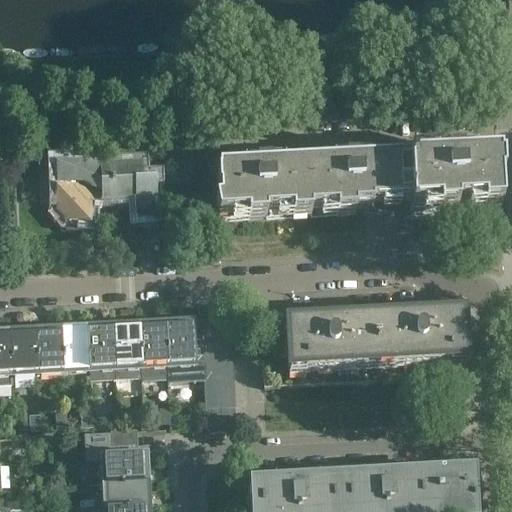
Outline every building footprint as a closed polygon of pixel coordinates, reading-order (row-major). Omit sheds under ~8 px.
[(511,54),(511,37),(494,38),(495,55),(511,54)] [(500,214),(498,185),(501,185),(500,167),(497,168),(497,164),(460,166),(459,160),(445,161),(445,166),(411,168),(411,163),(400,164),(358,166),(357,161),(344,162),(343,167),(310,169),(270,171),(268,166),(256,166),(255,166),(255,172),(217,174),(217,178),(216,178),(217,193),(218,193),(218,204),(214,205),(217,220),(246,218),(246,223),(265,222),(265,217),(291,216),(291,221),(310,220),(310,215),(335,213),(335,218),(354,217),(354,212),(371,211),(371,208),(402,207),(409,206),(410,217),(418,216),(418,214),(430,213),(437,213),(437,218),(456,217),(455,212),(481,210),(481,215),(500,214)] [(152,222),(150,185),(141,186),(140,169),(101,171),(101,166),(56,169),(57,191),(54,191),(55,205),(55,206),(56,208),(56,211),(55,213),(66,226),(69,225),(71,225),(73,226),(76,227),(88,229),(91,204),(135,202),(136,223),(152,222)] [(464,368),(462,321),(284,331),(285,343),(286,367),(287,379),(287,390),(424,383),(464,381),(463,369),(464,368)] [(215,325),(216,350),(229,349),(227,324),(226,324),(215,325)] [(203,326),(202,326),(202,332),(203,332),(204,350),(216,350),(215,325),(214,325),(203,326)] [(173,331),(164,331),(166,371),(167,382),(205,379),(205,374),(204,369),(205,369),(204,362),(204,358),(204,350),(203,332),(202,332),(191,333),(190,329),(189,329),(188,326),(174,327),(173,331)] [(148,332),(138,333),(140,373),(141,379),(143,379),(143,373),(163,372),(164,378),(166,377),(166,371),(164,331),(163,331),(163,330),(162,327),(148,328),(148,332)] [(122,334),(112,334),(115,384),(141,383),(141,379),(140,373),(138,333),(137,333),(137,332),(136,329),(122,330),(122,334)] [(96,335),(86,336),(89,382),(89,385),(115,384),(112,334),(111,334),(111,333),(110,330),(96,331),(96,335)] [(70,336),(60,337),(62,377),(63,383),(65,383),(65,377),(86,376),(86,382),(89,382),(86,336),(85,336),(85,335),(85,331),(84,331),(70,332),(70,336)] [(44,338),(34,338),(36,378),(37,384),(39,384),(39,378),(59,377),(60,383),(63,383),(62,377),(60,337),(59,337),(59,336),(59,333),(58,333),(44,334),(44,338)] [(18,339),(8,340),(10,380),(11,386),(13,386),(13,380),(33,379),(34,385),(37,384),(36,378),(34,338),(33,338),(33,337),(33,334),(32,334),(18,335),(18,339)] [(0,390),(11,390),(11,386),(8,340),(7,340),(7,339),(7,336),(6,336),(0,336),(0,390)] [(275,367),(273,343),(261,344),(262,368),(275,367)] [(286,367),(285,343),(273,343),(275,367),(286,367)] [(216,350),(204,350),(204,358),(204,362),(229,361),(229,349),(216,350)] [(229,361),(204,362),(205,369),(204,369),(205,374),(230,373),(229,361)] [(287,379),(286,367),(275,367),(262,368),(263,380),(287,379)] [(230,373),(205,374),(205,379),(205,386),(231,385),(230,373)] [(287,390),(287,379),(263,380),(264,392),(287,390)] [(231,397),(231,385),(205,386),(206,398),(231,397)] [(232,409),(231,397),(206,398),(206,410),(219,410),(232,409)] [(233,434),(232,409),(219,410),(221,434),(233,434)] [(219,410),(206,410),(208,432),(208,435),(221,434),(219,410)] [(169,426),(168,413),(159,413),(160,427),(169,426)] [(143,427),(142,414),(133,415),(134,428),(143,427)] [(117,429),(116,416),(107,416),(108,429),(117,429)] [(91,430),(90,417),(81,417),(82,431),(91,430)] [(65,432),(64,418),(56,419),(56,432),(65,432)] [(39,433),(38,420),(30,420),(30,433),(39,433)] [(135,449),(134,436),(110,438),(110,451),(135,449)] [(102,462),(96,463),(96,466),(102,466),(103,486),(97,487),(98,489),(104,489),(144,487),(144,486),(143,477),(147,476),(147,463),(147,462),(143,462),(142,462),(142,460),(135,461),(135,449),(110,451),(110,438),(101,438),(102,462)] [(40,450),(39,441),(26,442),(26,451),(40,450)] [(41,476),(41,467),(27,468),(28,477),(41,476)] [(481,511),(479,475),(442,477),(442,482),(249,492),(250,511),(481,511)] [(104,489),(98,489),(98,492),(104,492),(104,511),(145,511),(145,504),(149,503),(148,489),(145,488),(144,488),(144,487),(104,489)] [(64,501),(64,491),(50,492),(51,502),(64,501)] [(42,501),(42,493),(29,493),(29,502),(42,501)]
